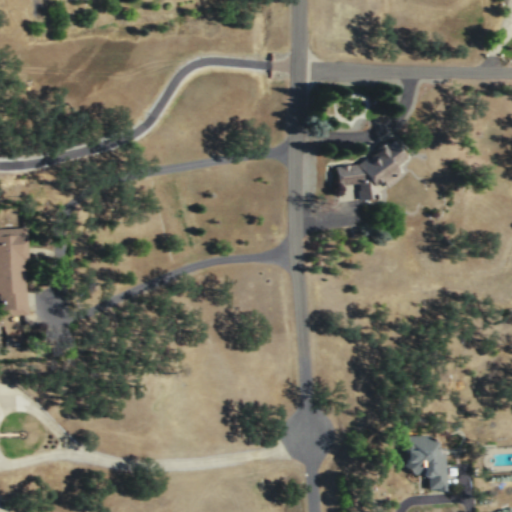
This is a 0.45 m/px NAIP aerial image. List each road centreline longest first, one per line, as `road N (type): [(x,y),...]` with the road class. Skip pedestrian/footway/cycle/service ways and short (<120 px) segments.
road 1 (residential): [(302,0),(313,511)]
road 2 (residential): [(511,71),(301,66)]
